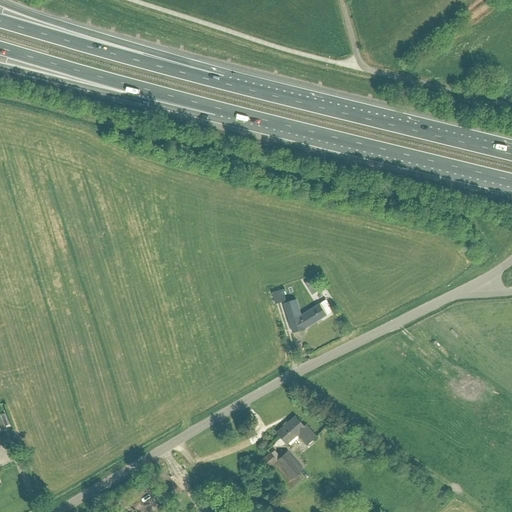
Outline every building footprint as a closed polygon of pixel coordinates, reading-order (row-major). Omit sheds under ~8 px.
[(314,277),(305,283),(312,294),(321,288),(314,277)] [(295,282),(283,285),(287,298),(299,294),(295,282)] [(296,300),(284,304),(293,333),(305,329),(305,328),(326,316),(319,305),(301,315),(296,300)] [(423,342),(438,353),(446,341),(431,330),(423,342)] [(295,416),(277,433),(287,444),(298,434),(307,444),(316,436),(306,425),(304,426),(295,416)] [(300,454),(302,451),(297,446),(291,453),(300,461),(304,457),(300,454)] [(303,479),(298,474),(300,473),(302,471),(303,470),(301,468),(294,460),(287,452),(276,461),(270,453),(260,462),(266,470),(268,468),(284,486),(282,487),(287,492),(295,485),(303,479)]
